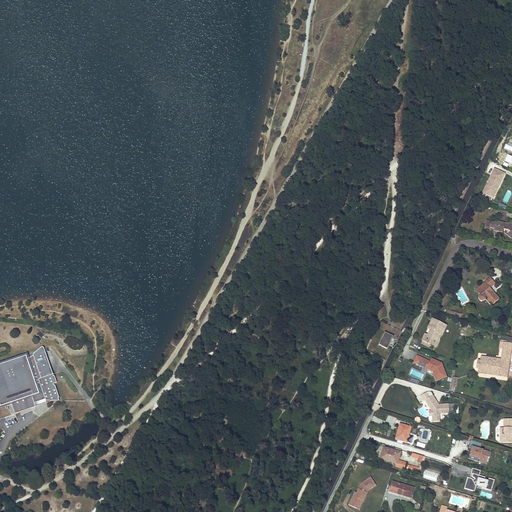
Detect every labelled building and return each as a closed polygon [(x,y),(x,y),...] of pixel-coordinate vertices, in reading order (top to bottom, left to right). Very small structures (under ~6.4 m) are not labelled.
[(504,174),(493,169),(482,193),(492,198),(504,174)] [(496,222),(490,221),(487,232),(496,235),(496,232),(500,233),(505,235),(506,230),(510,232),(511,233),(511,234),(509,237),(511,241),(511,226),(508,225),(510,218),(504,216),(501,223),(501,225),(495,223),(496,222)] [(478,292),(480,295),(479,295),(479,296),(479,297),(479,298),(479,299),(480,300),(481,300),(482,301),(483,301),(484,301),(485,300),(486,299),(486,298),(492,305),(500,299),(491,288),(496,283),(491,277),(486,282),(487,284),(478,292)] [(487,284),(486,282),(476,290),(478,292),(487,284)] [(433,319),(431,323),(438,326),(438,325),(443,327),(437,340),(440,341),(447,326),(433,319)] [(438,326),(431,323),(428,328),(431,329),(428,335),(426,334),(423,340),(437,346),(440,341),(437,340),(443,327),(438,325),(438,326)] [(388,348),(394,336),(386,332),(380,345),(388,348)] [(509,355),(511,341),(503,340),(503,341),(499,341),(498,347),(502,348),(500,359),(481,357),(480,360),(479,368),(479,372),(506,375),(508,360),(509,355)] [(59,397),(55,385),(54,385),(54,383),(57,382),(54,373),(53,374),(43,347),(43,346),(42,346),(41,347),(34,353),(33,354),(33,355),(27,357),(26,355),(0,364),(0,403),(1,406),(11,402),(15,413),(36,406),(34,403),(46,399),(46,400),(47,400),(59,400),(58,398),(59,397)] [(432,358),(430,362),(418,356),(414,363),(433,372),(437,381),(447,377),(442,363),(432,358)] [(429,396),(426,391),(420,395),(424,400),(425,399),(431,410),(431,415),(432,421),(439,421),(438,413),(448,412),(448,403),(436,404),(436,400),(432,394),(429,396)] [(511,418),(503,418),(503,427),(499,427),(499,438),(503,438),(503,442),(511,442),(511,433),(511,429),(511,428),(511,418)] [(411,425),(410,424),(409,424),(408,426),(399,424),(395,438),(406,442),(411,425)] [(469,457),(474,458),(474,457),(479,459),(479,460),(485,462),(487,456),(489,457),(490,453),(480,449),(481,444),(471,441),(468,448),(472,449),(471,452),(469,457)] [(381,459),(389,461),(397,463),(397,460),(400,452),(382,447),(381,451),(383,452),(381,459)] [(423,456),(412,453),(410,457),(417,459),(417,462),(419,462),(421,463),(423,456)] [(404,469),(406,462),(397,460),(397,463),(396,466),(404,469)] [(479,475),(473,474),(472,477),(474,478),(475,479),(472,480),(472,479),(467,478),(466,483),(466,484),(465,484),(464,489),(474,492),(475,487),(476,486),(474,483),(476,482),(483,484),(481,488),(491,491),(494,480),(489,478),(488,481),(484,480),(485,477),(479,475)] [(375,484),(370,476),(360,483),(359,486),(360,486),(359,489),(358,488),(356,492),(354,491),(348,504),(356,508),(358,509),(363,500),(368,489),(375,484)] [(410,497),(412,492),(413,487),(392,481),(389,491),(410,497)]
